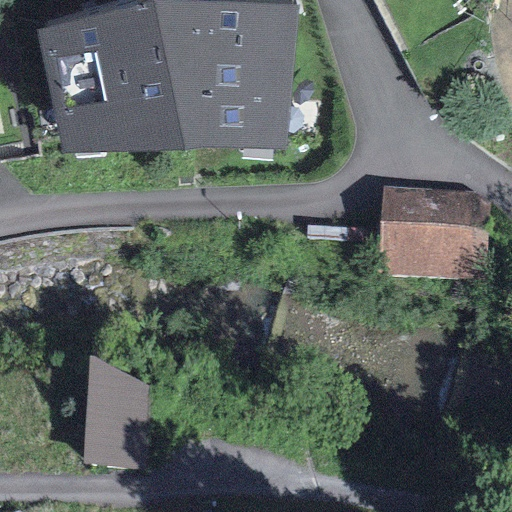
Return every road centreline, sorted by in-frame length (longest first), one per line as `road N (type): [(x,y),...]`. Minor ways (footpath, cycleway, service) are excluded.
road 1 (residential): [(0,494),(330,487),(460,508)]
road 2 (residential): [(0,223),(323,207),(362,183),(391,137)]
road 3 (unclassified): [(343,0),(391,137)]
road 4 (residential): [(391,137),(511,200)]
